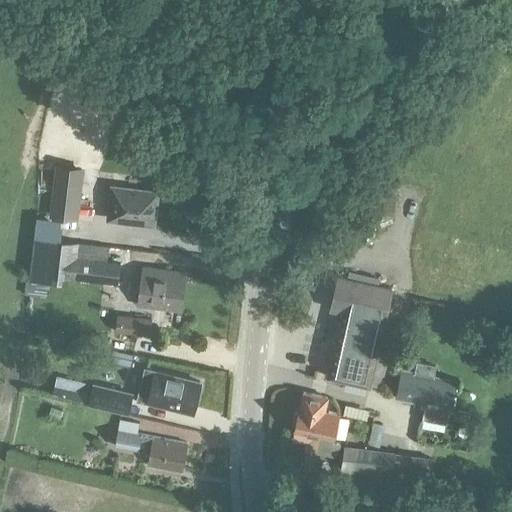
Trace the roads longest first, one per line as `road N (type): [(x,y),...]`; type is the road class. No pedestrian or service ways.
road 1 (unclassified): [(259,511),(254,406),(276,235),(326,136),(450,0)]
road 2 (unknown): [(253,467),(481,499)]
